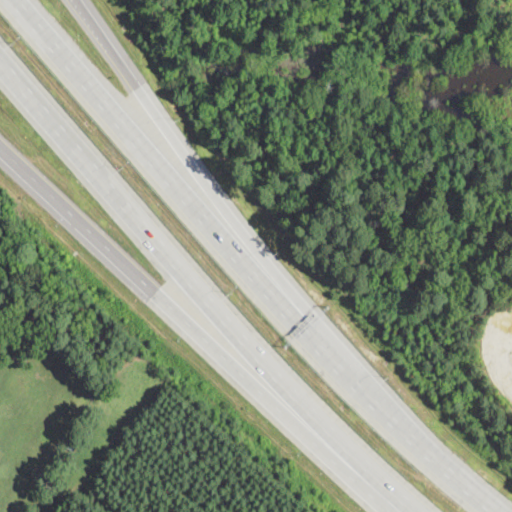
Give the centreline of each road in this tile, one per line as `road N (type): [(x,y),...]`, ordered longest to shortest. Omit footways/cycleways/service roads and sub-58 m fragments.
road 1 (motorway): [(494,511),(428,457),(333,357),(17,0)]
road 2 (motorway): [(0,52),(307,400),(422,511)]
road 3 (motorway): [(0,145),(226,362),(411,511)]
road 4 (motorway): [(333,357),(75,0)]
